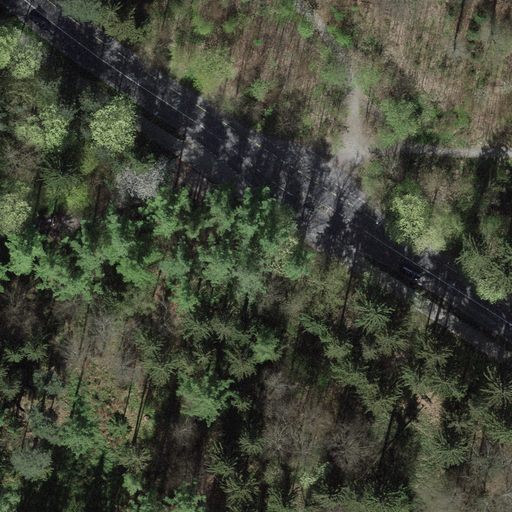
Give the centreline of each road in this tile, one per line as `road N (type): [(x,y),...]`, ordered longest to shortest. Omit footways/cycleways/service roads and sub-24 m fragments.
road 1 (secondary): [(511,326),(126,76),(25,0)]
road 2 (track): [(0,226),(106,211),(347,155),(511,148)]
road 3 (track): [(285,0),(336,49),(350,91),(347,155)]
